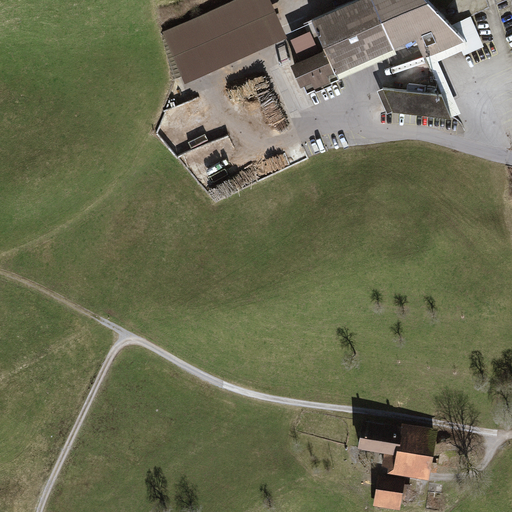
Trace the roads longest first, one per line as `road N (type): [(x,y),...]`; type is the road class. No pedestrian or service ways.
road 1 (track): [(38,511),(125,334),(259,400),(511,434)]
road 2 (track): [(125,334),(0,276)]
